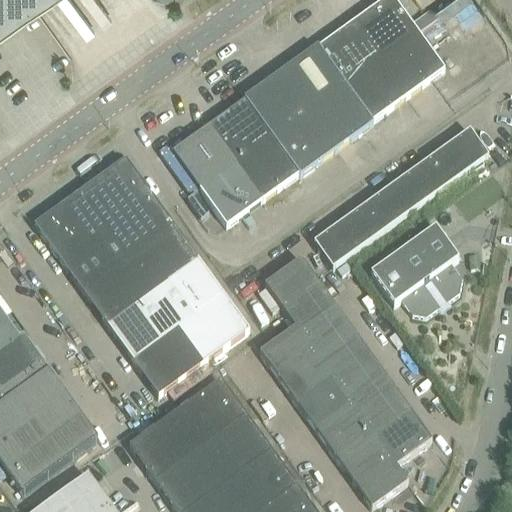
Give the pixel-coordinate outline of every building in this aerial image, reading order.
[(0,0),(0,30),(41,0),(0,0)] [(444,76),(391,1),(318,53),(317,51),(278,79),(276,76),(264,84),(266,88),(243,104),(245,106),(172,158),(226,232),(298,181),(300,182),(373,129),(372,128),(444,76)] [(313,248),(332,274),(471,175),(472,177),(484,168),(482,166),(488,162),(469,136),(313,248)] [(249,336),(126,165),(34,231),(158,402),(249,336)] [(412,321),(426,323),(459,299),(462,285),(451,270),(458,265),(435,232),(370,279),(393,312),(401,306),(412,321)] [(295,333),(260,358),(369,511),(375,511),(408,488),(396,472),(432,447),(301,265),(264,291),(295,333)] [(0,315),(0,358),(20,344),(20,343),(0,315)] [(0,410),(44,378),(49,375),(24,341),(20,343),(20,344),(0,358),(0,410)] [(44,378),(0,410),(0,461),(72,409),(70,406),(69,406),(60,394),(61,393),(49,375),(44,378)] [(172,511),(311,511),(221,386),(129,452),(172,511)] [(72,409),(0,461),(0,470),(21,500),(98,446),(88,430),(87,431),(77,418),(78,418),(72,409)] [(45,511),(109,511),(88,481),(45,511)]
